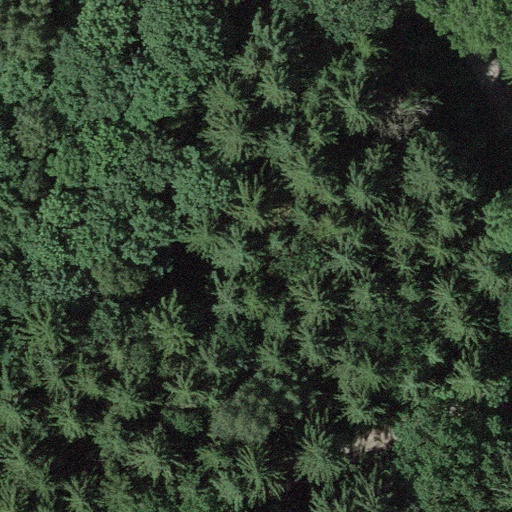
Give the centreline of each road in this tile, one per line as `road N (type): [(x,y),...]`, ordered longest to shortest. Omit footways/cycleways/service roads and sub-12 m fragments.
road 1 (track): [(185,511),(511,399)]
road 2 (track): [(511,138),(435,0)]
